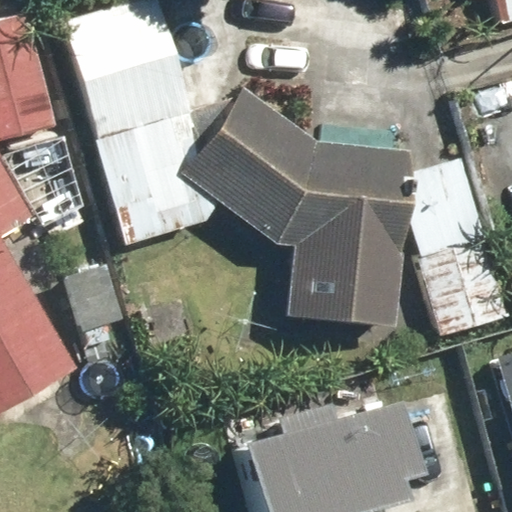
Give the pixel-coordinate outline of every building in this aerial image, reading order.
[(170,179),(192,146),(146,0),(126,0),(51,23),(116,250),(198,224),(210,208),(170,179)] [(19,18),(0,23),(0,138),(48,126),(19,18)] [(234,92),(192,146),(170,179),(210,208),(265,248),(282,249),(275,321),(392,330),(396,209),(398,174),(399,131),(321,125),(320,142),(301,141),(234,92)] [(454,162),(398,174),(396,209),(436,340),(502,320),(454,162)] [(0,237),(28,222),(0,170),(0,409),(63,375),(0,259),(0,237)] [(183,260),(117,279),(142,364),(208,345),(183,260)] [(511,349),(484,358),(511,453),(511,478),(511,483),(511,349)] [(368,511),(384,508),(378,485),(400,479),(379,402),(326,416),(323,405),(270,419),(273,430),(227,443),(245,511),(368,511)]
